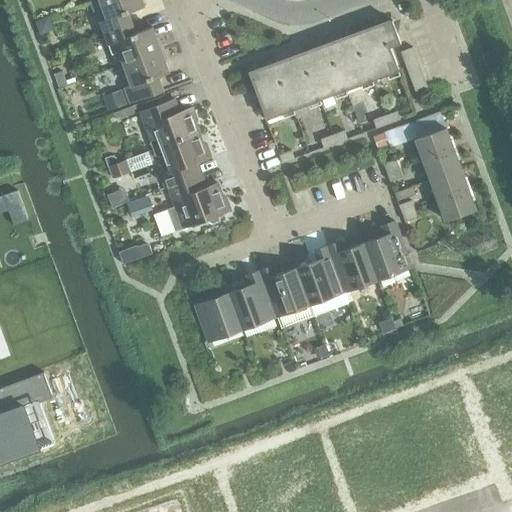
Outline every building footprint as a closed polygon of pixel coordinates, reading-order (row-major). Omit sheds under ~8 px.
[(100,0),(107,18),(100,21),(104,32),(132,22),(128,11),(144,6),(142,0),(100,0)] [(358,40),(372,78),(398,68),(390,47),(401,43),(392,20),(381,24),(383,30),(358,40)] [(123,63),(163,48),(159,38),(156,37),(152,27),(137,33),(132,22),(104,32),(112,53),(119,51),(123,63)] [(332,49),(346,87),(372,78),(358,40),(332,49)] [(401,51),(404,59),(416,55),(413,47),(401,51)] [(163,48),(123,63),(131,84),(124,87),(130,103),(163,90),(158,76),(169,72),(165,62),(167,59),(163,48)] [(320,97),(346,87),(332,49),(306,59),(320,97)] [(419,63),(416,55),(404,59),(407,67),(419,63)] [(293,107),(320,97),(306,59),(279,69),(293,107)] [(422,71),(419,63),(407,67),(410,75),(422,71)] [(266,117),(293,107),(279,69),(252,79),(266,117)] [(422,71),(410,75),(413,83),(425,78),(422,71)] [(425,78),(413,83),(416,91),(428,86),(425,78)] [(110,110),(127,104),(122,89),(104,96),(110,110)] [(168,101),(140,112),(145,125),(151,141),(150,141),(153,149),(199,132),(195,121),(197,120),(193,107),(173,114),(168,101)] [(115,113),(117,119),(133,114),(131,107),(115,113)] [(385,115),(388,124),(401,119),(397,110),(385,115)] [(376,128),(388,124),(385,115),(373,119),(376,128)] [(423,159),(453,147),(446,127),(415,138),(423,159)] [(333,134),(336,143),(348,138),(345,129),(333,134)] [(168,187),(197,176),(193,163),(211,156),(206,143),(204,144),(199,132),(153,149),(155,155),(159,157),(164,155),(170,170),(162,173),(168,187)] [(389,148),(384,133),(374,136),(379,152),(389,148)] [(324,147),(336,143),(333,134),(321,138),(324,147)] [(430,179),(461,168),(453,147),(423,159),(430,179)] [(282,162),(294,158),(291,150),(280,154),(282,162)] [(383,163),(387,172),(399,168),(395,159),(383,163)] [(402,176),(399,168),(387,172),(390,181),(402,176)] [(438,201),(469,190),(461,168),(430,179),(438,201)] [(175,206),(167,209),(174,230),(190,225),(207,219),(208,222),(212,224),(220,221),(218,215),(231,210),(226,197),(224,198),(218,183),(202,188),(197,176),(168,187),(175,206)] [(469,190),(438,201),(446,221),(476,210),(469,190)] [(132,217),(150,210),(145,198),(127,204),(132,217)] [(402,215),(415,210),(412,200),(399,205),(402,215)] [(415,210),(402,215),(405,222),(418,217),(415,210)] [(364,242),(377,279),(411,267),(394,221),(381,225),(385,235),(364,242)] [(377,279),(364,242),(343,250),(340,241),(327,245),(344,292),(377,279)] [(137,244),(119,251),(123,263),(142,257),(152,253),(149,245),(145,243),(137,246),(137,244)] [(310,304),(309,304),(314,316),(348,303),(344,292),(327,245),(314,250),(317,259),(296,267),(310,304)] [(310,304),(296,267),(275,275),(272,265),(259,270),(276,316),(309,304),(310,304)] [(229,292),(242,329),(276,316),(259,270),(246,275),(250,284),(229,292)] [(208,341),(242,329),(229,292),(195,304),(208,341)] [(507,364),(498,367),(501,375),(510,372),(507,364)] [(497,367),(489,370),(492,378),(500,375),(497,367)] [(0,453),(42,438),(27,397),(51,388),(43,368),(0,383),(0,453)] [(511,377),(510,372),(484,381),(493,405),(511,398),(511,377)] [(511,398),(493,405),(502,428),(511,424),(511,398)] [(511,425),(502,429),(511,452),(511,451),(511,425)] [(464,433),(449,438),(463,476),(476,471),(477,471),(464,433)] [(416,450),(400,456),(414,494),(429,489),(416,450)] [(367,467),(353,472),(367,509),(381,504),(367,467)] [(311,478),(284,487),(292,511),(296,511),(320,504),(311,478)] [(292,511),(283,488),(257,497),(261,511),(292,511)] [(329,492),(317,496),(320,503),(331,499),(329,492)] [(331,499),(320,504),(323,510),(334,506),(331,499)]
